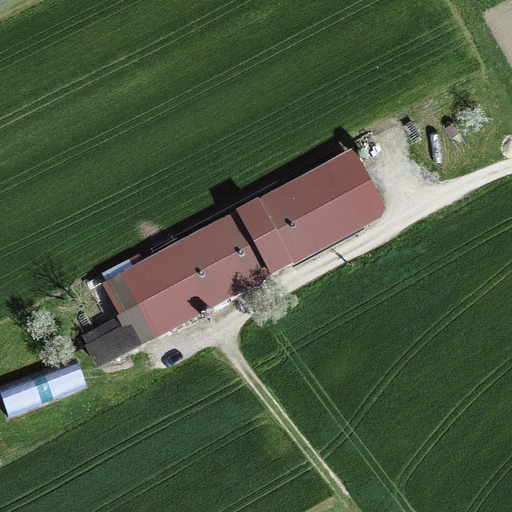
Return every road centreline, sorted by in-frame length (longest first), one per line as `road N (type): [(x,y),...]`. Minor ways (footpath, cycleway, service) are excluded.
road 1 (track): [(511,167),(411,209),(125,371)]
road 2 (track): [(211,323),(353,511)]
